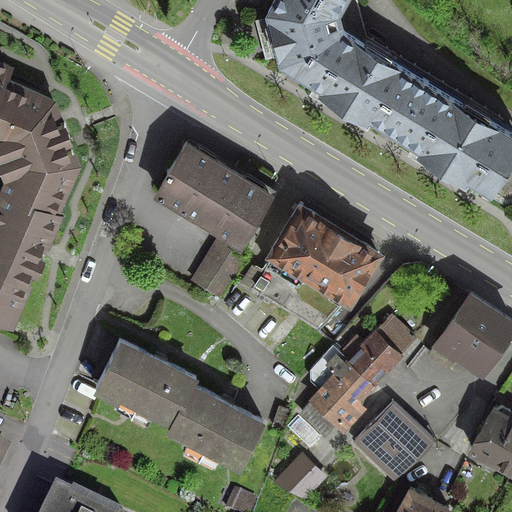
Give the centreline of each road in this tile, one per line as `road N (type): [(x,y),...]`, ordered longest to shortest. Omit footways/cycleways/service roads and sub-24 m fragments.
road 1 (residential): [(4,511),(172,71)]
road 2 (primary): [(511,279),(172,71)]
road 3 (primary): [(172,71),(52,0)]
